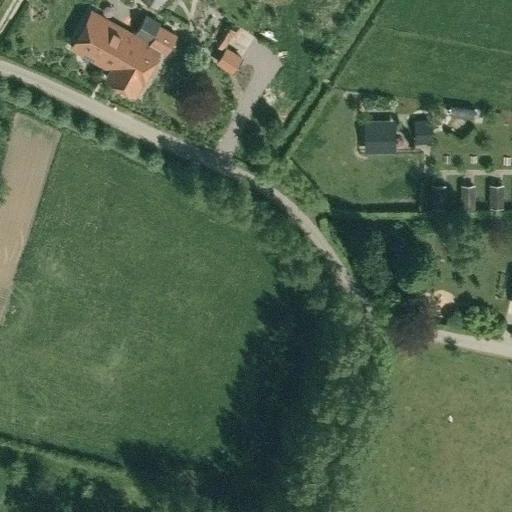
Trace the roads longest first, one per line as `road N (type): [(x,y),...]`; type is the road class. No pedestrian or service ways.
road 1 (unclassified): [(367,314),(326,241),(253,179),(0,66)]
road 2 (unclassified): [(298,511),(367,314)]
road 3 (unclassified): [(511,351),(367,314)]
